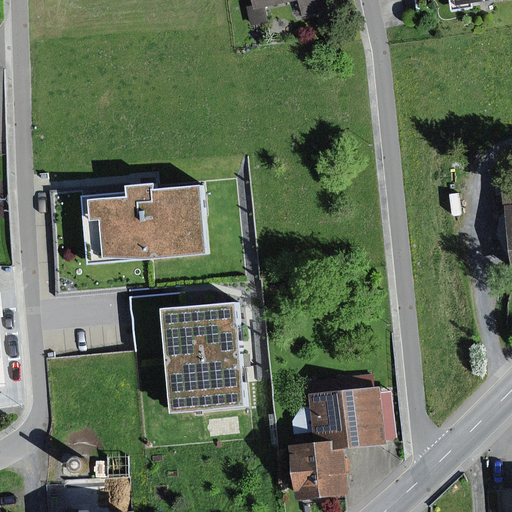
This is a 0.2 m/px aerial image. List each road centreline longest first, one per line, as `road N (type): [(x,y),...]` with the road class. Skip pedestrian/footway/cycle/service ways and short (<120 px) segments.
road 1 (residential): [(18,0),(38,413),(33,435),(0,455)]
road 2 (residential): [(442,458),(418,421),(371,0)]
